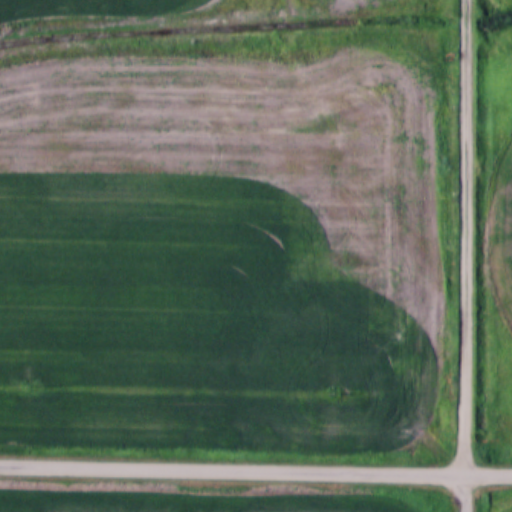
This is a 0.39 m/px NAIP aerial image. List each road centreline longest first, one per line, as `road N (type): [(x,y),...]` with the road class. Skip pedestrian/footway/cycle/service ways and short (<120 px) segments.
road 1 (residential): [(0,463),(511,474)]
road 2 (track): [(468,474),(468,0)]
